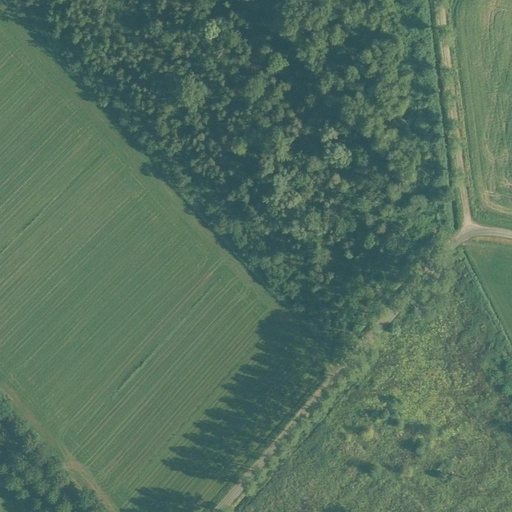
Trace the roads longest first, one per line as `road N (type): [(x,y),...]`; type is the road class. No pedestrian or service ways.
road 1 (unclassified): [(221,511),(455,247),(488,232),(511,237)]
road 2 (track): [(467,237),(444,0)]
road 3 (tertiary): [(0,418),(88,511)]
